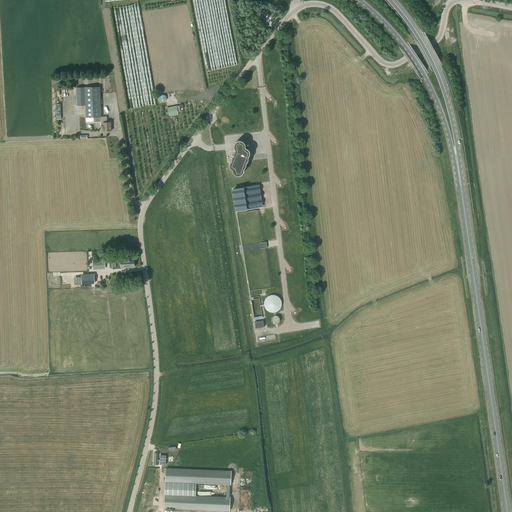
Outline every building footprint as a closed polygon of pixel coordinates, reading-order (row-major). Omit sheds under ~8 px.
[(85,105),(86,117),(86,123),(101,122),(101,117),(100,95),(100,87),(76,88),(77,106),(85,105)] [(167,108),(169,117),(179,115),(177,106),(167,108)] [(101,125),(101,126),(101,131),(111,131),(111,122),(103,122),(103,125),(101,125)] [(230,165),(230,166),(230,167),(231,167),(232,168),(232,169),(233,169),(233,170),(233,172),(234,172),(234,173),(235,174),(236,175),(237,175),(238,175),(239,175),(240,175),(241,174),(242,173),(243,173),(243,172),(244,171),(244,170),(244,169),(244,168),(245,167),(245,166),(246,165),(246,164),(246,163),(246,162),(247,162),(247,161),(248,161),(248,160),(248,159),(248,158),(248,157),(248,156),(249,155),(250,154),(250,153),(250,152),(249,152),(249,151),(243,149),(243,142),(242,141),(241,141),(240,141),(239,141),(238,141),(237,141),(236,142),(236,143),(237,150),(235,150),(235,151),(234,152),(234,153),(234,154),(234,155),(234,156),(232,159),(232,160),(232,161),(231,161),(231,162),(230,163),(230,164),(230,165)] [(236,210),(261,206),(258,186),(233,190),(236,210)] [(257,210),(237,213),(250,292),(270,288),(264,248),(267,248),(266,242),(262,243),(257,210)] [(109,260),(110,269),(123,268),(123,267),(135,267),(134,259),(126,260),(109,260)] [(93,270),(105,269),(104,260),(92,260),(93,270)] [(94,284),(94,282),(94,275),(81,276),(82,284),(94,284)] [(252,295),(255,314),(262,313),(259,294),(252,295)] [(264,302),(264,304),(264,305),(265,307),(265,308),(266,310),(268,311),(269,312),(270,312),(272,312),(274,312),(275,312),(277,312),(278,311),(279,310),(280,308),(281,307),(282,305),(282,304),(282,302),(281,300),(280,299),(279,298),(278,297),(277,296),(275,295),(274,295),(272,295),(270,295),(269,296),(268,297),(266,298),(265,299),(265,300),(264,302)] [(271,319),(271,320),(271,321),(272,322),(273,323),(274,324),(275,324),(276,324),(277,324),(277,323),(278,323),(279,322),(279,321),(280,320),(280,319),(279,318),(279,317),(278,316),(277,316),(277,315),(276,315),(275,315),(274,315),(273,316),(272,317),(271,318),(271,319)] [(230,485),(231,471),(166,469),(164,508),(229,511),(230,497),(195,496),(196,483),(230,485)]
